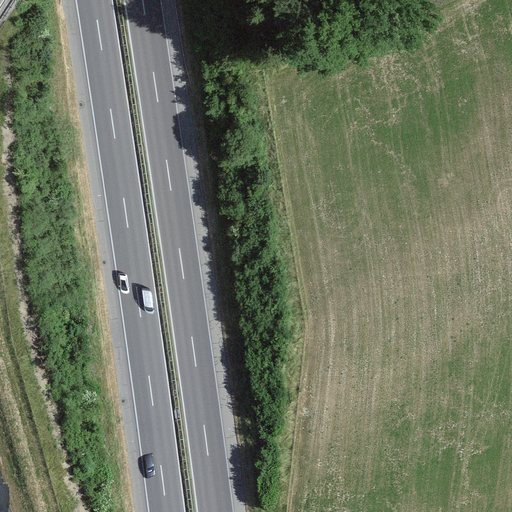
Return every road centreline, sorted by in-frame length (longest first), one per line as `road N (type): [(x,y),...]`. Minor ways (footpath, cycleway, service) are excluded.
road 1 (motorway): [(215,511),(142,0)]
road 2 (motorway): [(94,0),(166,511)]
